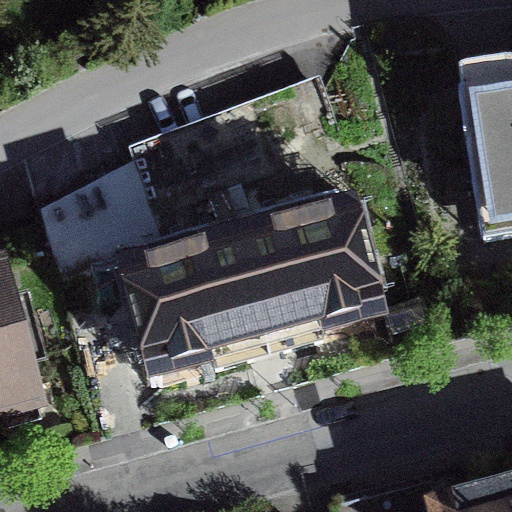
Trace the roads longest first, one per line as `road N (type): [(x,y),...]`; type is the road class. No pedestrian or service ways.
road 1 (residential): [(91,511),(511,393)]
road 2 (residential): [(0,143),(227,34),(347,0)]
